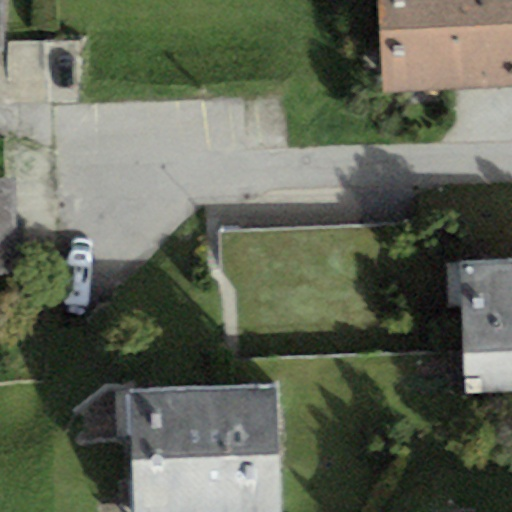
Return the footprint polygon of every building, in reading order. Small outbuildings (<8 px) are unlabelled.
[(0,0),(0,52),(8,52),(8,0),(0,0)] [(511,0),(378,0),(383,92),(511,86),(511,0)] [(15,179),(0,179),(0,276),(16,277),(15,179)] [(511,263),(455,266),(460,349),(463,395),(511,391),(511,263)] [(463,395),(460,349),(297,358),(292,361),(294,404),(463,395)] [(282,511),(278,387),(132,393),(136,511),(282,511)]
